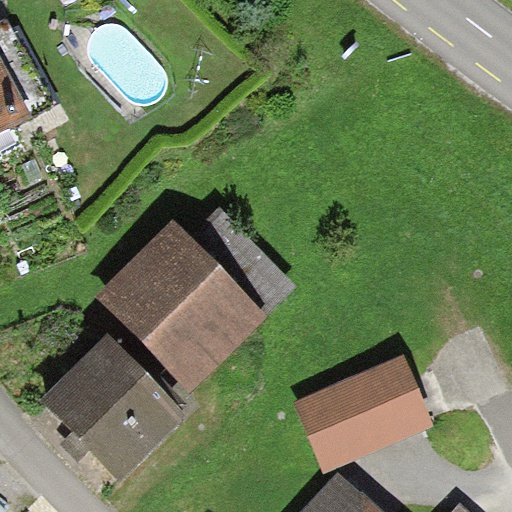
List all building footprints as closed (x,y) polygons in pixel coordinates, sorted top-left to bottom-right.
[(0,136),(19,126),(0,92),(0,136)] [(175,218),(96,294),(189,391),(297,287),(221,208),(192,236),(175,218)] [(188,417),(109,333),(42,397),(122,480),(188,417)] [(324,471),(435,423),(406,355),(295,402),(324,471)] [(452,511),(386,511),(340,470),(301,511),(474,511),(463,501),(452,511)]
